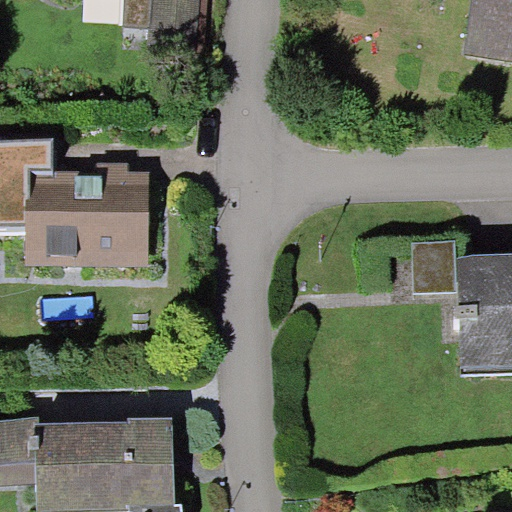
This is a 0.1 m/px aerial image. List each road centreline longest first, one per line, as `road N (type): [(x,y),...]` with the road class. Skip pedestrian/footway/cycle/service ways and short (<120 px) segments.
road 1 (residential): [(258,511),(237,163)]
road 2 (residential): [(237,163),(511,159)]
road 3 (residential): [(237,163),(245,0)]
